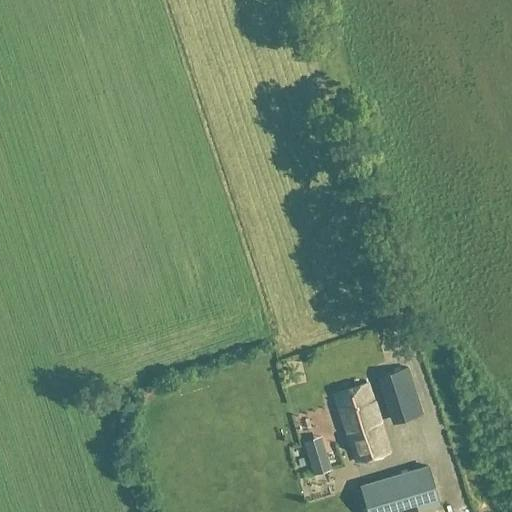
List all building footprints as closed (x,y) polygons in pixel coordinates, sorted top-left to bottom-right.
[(399,337),(387,340),(392,358),(404,355),(399,337)] [(303,359),(287,365),(295,388),(311,382),(303,359)] [(422,414),(407,367),(376,378),(391,424),(422,414)] [(366,386),(334,395),(354,465),(386,456),(366,386)] [(325,454),(306,460),(311,476),(329,470),(325,454)] [(427,467),(361,487),(368,511),(408,511),(438,503),(437,502),(441,501),(432,468),(428,469),(427,467)] [(334,485),(320,488),(322,499),(337,496),(334,485)]
